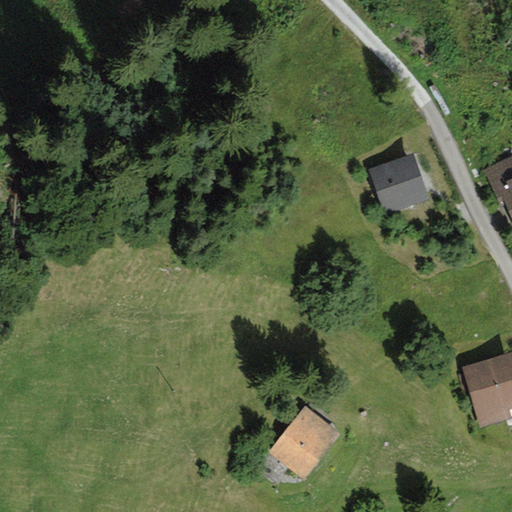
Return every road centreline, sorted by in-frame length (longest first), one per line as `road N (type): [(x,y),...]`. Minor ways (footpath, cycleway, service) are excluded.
road 1 (track): [(331,0),(424,101),(511,273)]
road 2 (track): [(511,480),(373,487),(348,495),(339,511)]
